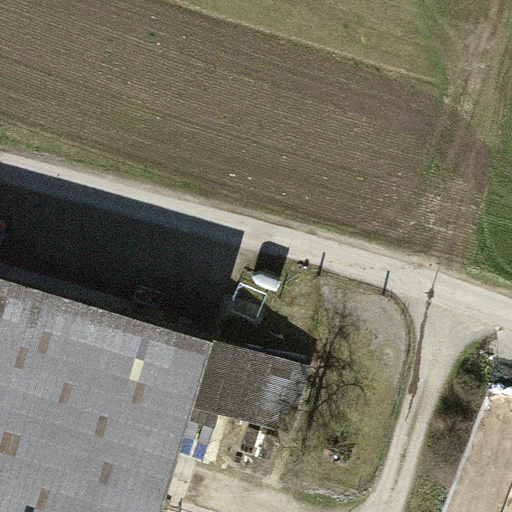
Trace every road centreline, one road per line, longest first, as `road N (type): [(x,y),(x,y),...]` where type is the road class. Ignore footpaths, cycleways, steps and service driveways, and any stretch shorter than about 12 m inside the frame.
road 1 (track): [(0,165),(452,291)]
road 2 (track): [(452,291),(392,511)]
